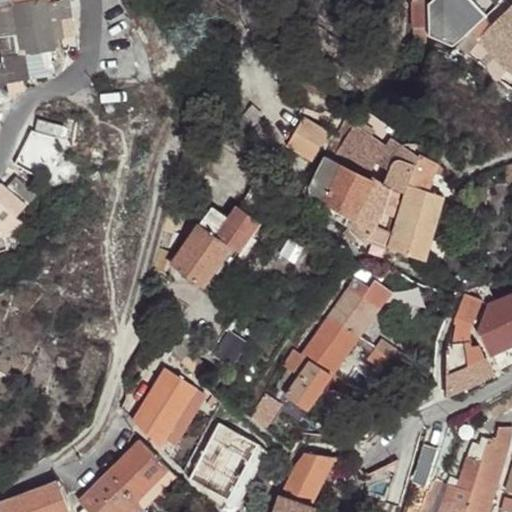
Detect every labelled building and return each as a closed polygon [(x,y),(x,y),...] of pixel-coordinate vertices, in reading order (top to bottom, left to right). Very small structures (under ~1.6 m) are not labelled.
[(51,61),(56,60),(53,40),(75,37),(69,0),(0,0),(0,45),(1,58),(2,69),(51,61)] [(504,0),(481,0),(495,13),(505,2),(504,0)] [(511,7),(493,29),(480,41),(511,71),(511,7)] [(51,61),(2,69),(5,82),(53,74),(51,61)] [(341,113),(345,102),(329,96),(325,107),(328,108),(326,112),(334,115),(336,111),(341,113)] [(245,137),(263,116),(253,107),(235,127),(245,137)] [(304,117),(286,146),(311,162),(329,133),(304,117)] [(332,152),(311,190),(322,196),(321,198),(326,201),(343,168),(374,183),(376,178),(371,174),(374,169),(387,148),(348,121),(329,150),(332,152)] [(252,149),(265,160),(272,152),(259,141),(252,149)] [(415,161),(418,153),(416,154),(409,149),(397,148),(389,143),(387,148),(374,169),(392,177),(395,156),(415,161)] [(418,153),(415,161),(407,185),(410,186),(430,192),(436,163),(418,153)] [(392,177),(391,187),(399,189),(405,191),(407,185),(415,161),(395,156),(392,177)] [(375,184),(374,183),(343,168),(326,201),(354,216),(357,217),(375,184)] [(374,169),(371,174),(376,178),(387,186),(391,187),(392,177),(374,169)] [(354,216),(349,225),(365,240),(377,224),(385,214),(399,189),(391,187),(387,186),(376,178),(374,183),(375,184),(357,217),(354,216)] [(22,181),(0,201),(0,224),(7,232),(22,220),(20,217),(38,196),(22,181)] [(447,197),(430,192),(410,186),(391,248),(427,260),(447,197)] [(302,199),(349,225),(341,218),(322,208),(326,201),(321,198),(322,196),(311,190),(307,187),(302,199)] [(191,207),(170,199),(163,225),(178,229),(183,231),(191,207)] [(341,218),(349,225),(354,216),(326,201),(322,208),(341,218)] [(458,214),(462,216),(466,205),(461,203),(458,214)] [(229,218),(214,208),(172,267),(206,290),(235,250),(244,256),(264,226),(236,208),(229,218)] [(470,223),(462,220),(458,232),(467,235),(470,223)] [(390,230),(377,224),(365,240),(385,247),(390,230)] [(178,229),(163,225),(162,231),(175,235),(178,229)] [(175,235),(162,231),(158,244),(173,247),(175,235)] [(169,254),(157,250),(151,271),(161,273),(165,261),(167,262),(169,254)] [(511,276),(496,283),(495,296),(511,290),(511,276)] [(350,287),(332,313),(362,335),(384,303),(375,298),(350,287)] [(453,326),(449,351),(475,348),(472,333),(482,299),(468,293),(453,326)] [(511,345),(511,296),(489,305),(479,329),(491,355),(495,354),(511,345)] [(304,353),(314,360),(334,374),(338,369),(362,335),(332,313),(304,353)] [(159,339),(163,345),(174,356),(184,346),(190,340),(175,325),(159,339)] [(41,340),(59,347),(61,340),(63,332),(48,326),(41,340)] [(184,346),(174,356),(196,378),(206,369),(184,346)] [(382,350),(378,346),(374,351),(394,366),(398,361),(382,350)] [(449,351),(449,396),(496,374),(483,348),(475,348),(449,351)] [(83,355),(74,352),(70,364),(79,367),(83,355)] [(68,361),(57,358),(51,375),(63,378),(68,361)] [(308,369),(296,360),(291,367),(302,376),(308,369)] [(314,360),(308,369),(302,376),(291,393),(311,407),(334,374),(314,360)] [(287,397),(291,393),(302,376),(291,367),(279,393),(287,397)] [(132,423),(158,447),(196,391),(166,370),(132,423)] [(384,399),(358,386),(354,390),(383,405),(384,399)] [(511,389),(503,394),(511,409),(511,389)] [(498,398),(487,403),(495,421),(511,411),(511,409),(503,394),(498,398)] [(220,424),(189,480),(228,502),(260,446),(249,439),(240,435),(237,433),(230,429),(220,424)] [(453,504),(450,511),(489,511),(510,443),(490,437),(490,439),(487,447),(484,461),(467,456),(459,485),(456,493),(453,504)] [(481,445),(487,447),(490,439),(484,437),(481,445)] [(111,474),(137,501),(169,470),(141,441),(111,474)] [(471,442),(467,456),(484,461),(487,447),(481,445),(471,442)] [(436,448),(420,444),(413,468),(428,473),(436,448)] [(299,466),(283,496),(311,507),(327,475),(341,479),(344,458),(308,453),(299,466)] [(428,473),(413,468),(409,479),(425,484),(428,473)] [(137,501),(145,509),(175,480),(176,477),(169,470),(137,501)] [(126,511),(137,501),(111,474),(90,493),(79,503),(87,511),(126,511)] [(421,511),(430,511),(443,477),(436,475),(421,511)] [(0,511),(67,511),(56,483),(29,493),(0,504),(0,511)] [(448,491),(456,493),(459,485),(451,483),(448,491)] [(275,511),(315,511),(317,509),(311,507),(283,496),(280,496),(275,511)] [(142,511),(145,509),(137,501),(126,511),(142,511)] [(439,511),(450,511),(453,504),(443,501),(439,511)]
